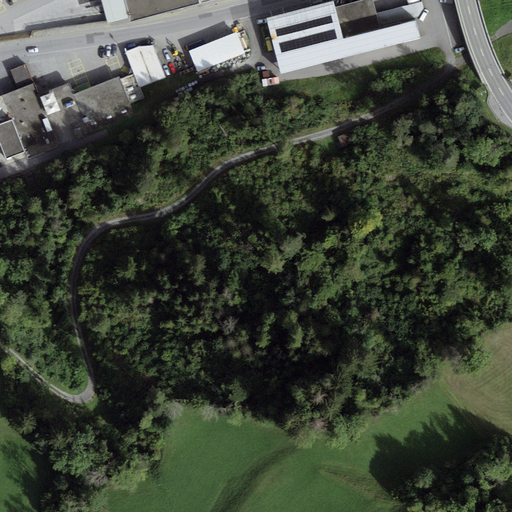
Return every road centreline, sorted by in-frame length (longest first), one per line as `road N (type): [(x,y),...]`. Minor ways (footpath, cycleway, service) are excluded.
road 1 (track): [(443,41),(449,67),(418,92),(337,129),(230,160),(183,205),(92,234),(71,286),(92,378),(92,393),(82,400),(0,346)]
road 2 (unclassified): [(254,8),(260,70),(0,174)]
road 3 (residential): [(0,50),(254,8)]
